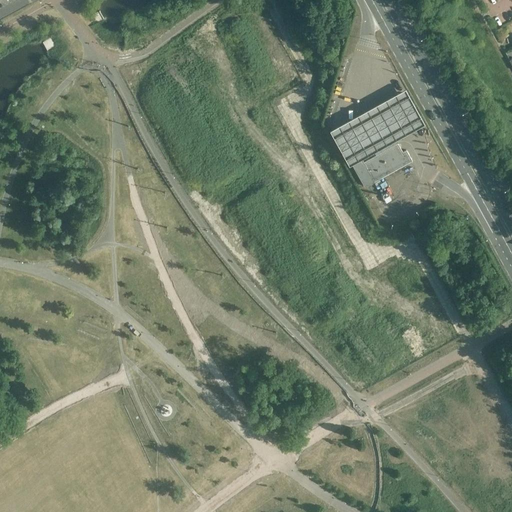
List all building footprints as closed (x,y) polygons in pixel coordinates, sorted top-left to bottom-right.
[(330,130),(349,165),(425,124),(405,89),(330,130)] [(374,151),(376,155),(377,154),(387,149),(397,143),(395,139),(374,151)] [(365,161),(363,162),(371,177),(374,181),(375,181),(390,172),(394,170),(400,166),(403,165),(408,162),(412,160),(410,157),(409,156),(407,151),(406,150),(403,152),(401,149),(399,146),(397,143),(387,149),(377,154),(376,155),(365,161)] [(370,177),(371,177),(363,162),(362,159),(356,148),(354,144),(353,145),(349,147),(344,150),(352,164),(362,182),(364,181),(366,179),(370,177)] [(364,181),(362,182),(364,186),(366,186),(374,181),(371,177),(370,177),(366,179),(364,181)]
